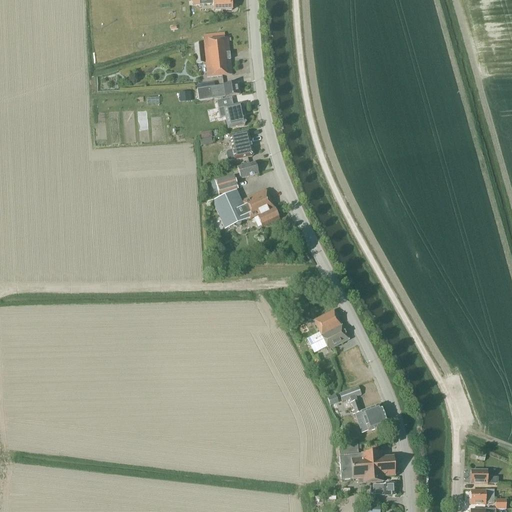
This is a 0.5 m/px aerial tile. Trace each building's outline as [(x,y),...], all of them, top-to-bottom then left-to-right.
[(191,0),(192,6),(199,6),(208,5),(213,5),(213,12),(231,11),(230,0),(191,0)] [(207,78),(208,78),(231,76),(228,42),(228,39),(203,41),(207,78)] [(196,64),(204,64),(202,44),(194,45),(196,64)] [(223,86),(214,87),(210,88),(197,90),(198,101),(212,100),(239,95),(237,84),(223,86)] [(189,92),(180,93),(180,94),(181,102),(190,102),(189,93),(189,92)] [(227,130),(244,126),(245,124),(241,105),(232,107),(231,99),(216,102),(220,119),(225,118),(227,130)] [(211,131),(204,133),(205,139),(211,138),(212,138),(211,131)] [(234,161),(253,157),(247,133),(228,137),(232,151),(227,152),(225,154),(227,160),(229,162),(234,161)] [(218,195),(237,190),(235,181),(240,179),(240,180),(258,175),(254,163),(237,168),(238,174),(214,181),(218,195)] [(261,228),(278,220),(265,191),(240,202),(236,192),(214,202),(214,207),(224,230),(248,219),(248,221),(256,217),(261,228)] [(321,336),(323,340),(325,344),(328,351),(348,341),(334,312),(314,322),(321,336)] [(349,400),(351,404),(356,402),(355,398),(361,396),(358,387),(339,394),(342,403),(349,400)] [(338,404),(335,396),(327,399),(330,407),(338,404)] [(367,433),(386,426),(384,418),(383,414),(382,414),(379,406),(360,413),(356,402),(351,404),(355,417),(358,427),(360,426),(363,434),(367,433)] [(361,455),(355,456),(355,451),(357,451),(357,445),(338,446),(339,457),(340,481),(352,480),(352,481),(357,480),(357,484),(363,484),(382,483),(382,478),(394,477),(394,472),(393,463),(393,458),(380,459),(380,454),(361,455)] [(477,454),(476,460),(483,462),(485,456),(477,454)] [(497,478),(495,478),(487,478),(487,472),(470,472),(470,474),(469,475),(469,478),(470,479),(470,485),(487,485),(497,485),(497,478)] [(395,485),(372,486),(373,496),(379,495),(380,496),(384,496),(384,497),(395,496),(395,485)] [(493,504),(493,498),(493,491),(486,491),(486,492),(470,492),(470,494),(469,495),(469,498),(470,499),(470,505),(485,505),(485,504),(493,504)] [(505,500),(495,500),(495,510),(505,510),(505,500)]
